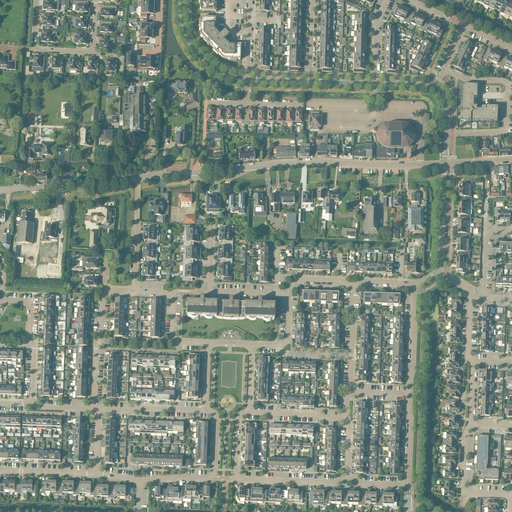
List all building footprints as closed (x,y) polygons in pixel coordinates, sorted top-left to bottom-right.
[(58,11),(59,1),(49,0),(44,0),(45,0),(45,4),(44,4),(43,5),(43,6),(43,10),(47,10),(47,11),(50,11),(50,10),(58,11)] [(201,0),(200,0),(199,7),(201,7),(201,11),(214,11),(214,0),(201,0)] [(494,10),(498,0),(491,0),(488,7),(494,10)] [(499,12),(504,2),(499,0),(498,0),(494,10),(499,12)] [(88,2),(73,1),(73,6),(75,6),(75,12),(80,12),(80,13),(83,13),(83,12),(87,12),(87,8),(88,8),(87,8),(88,6),(86,6),(86,2),(88,2)] [(504,15),(509,4),(504,2),(499,12),(504,15)] [(399,17),(404,7),(401,6),(401,7),(398,6),(395,5),(390,16),(394,17),(395,15),(399,17)] [(116,11),(116,7),(102,6),(103,6),(103,10),(101,10),(101,12),(101,16),(105,17),(108,18),(108,17),(114,17),(114,11),(116,11)] [(153,14),(154,8),(141,7),(140,17),(147,17),(147,14),(153,14)] [(406,23),(412,13),(409,11),(407,9),(404,7),(399,17),(404,20),(403,22),(406,23)] [(416,25),(420,15),(417,14),(415,13),(414,14),(412,13),(406,23),(410,25),(411,23),(416,25)] [(423,31),(428,20),(425,19),(425,18),(423,17),(420,15),(416,25),(420,27),(419,30),(423,31)] [(42,21),(42,22),(42,26),(46,26),(45,30),(50,30),(50,26),(55,27),(55,21),(58,21),(58,16),(43,16),(45,16),(44,20),(43,20),(43,21),(42,21)] [(87,18),(72,17),(72,22),(74,22),(74,28),(79,28),(79,29),(82,29),(82,28),(86,28),(86,24),(87,24),(86,24),(87,22),(85,22),(85,18),(87,18)] [(214,30),(214,18),(201,18),(201,21),(199,21),(199,28),(200,28),(200,35),(205,40),(204,41),(208,46),(209,45),(223,59),(230,59),(230,61),(237,61),(237,60),(240,60),(240,55),(241,55),(241,51),(241,46),(229,46),(226,43),(227,42),(230,39),(228,38),(229,36),(225,32),(220,36),(214,30)] [(432,33),(437,23),(434,21),(434,22),(431,21),(431,22),(428,20),(423,31),(426,33),(427,30),(432,33)] [(147,21),(140,21),(140,31),(152,32),(153,25),(147,25),(147,21)] [(115,27),(116,23),(101,22),(102,22),(102,26),(100,26),(100,28),(100,32),(104,32),(104,33),(107,34),(107,33),(113,33),(113,27),(115,27)] [(437,23),(432,33),(437,35),(436,37),(439,39),(444,28),(441,27),(442,26),(439,25),(439,24),(437,23)] [(152,39),(152,32),(140,31),(139,41),(146,42),(146,38),(152,39)] [(57,37),(57,32),(42,32),(44,32),(43,36),(42,36),(42,37),(41,37),(41,38),(42,38),(41,42),(45,42),(45,44),(48,45),(48,42),(54,43),(54,37),(57,37)] [(86,34),(71,33),(71,38),(73,38),(73,44),(78,44),(78,45),(81,45),(82,44),(85,44),(86,40),(86,38),(84,38),(84,34),(86,34)] [(114,43),(115,39),(100,38),(101,38),(101,42),(100,42),(99,44),(99,48),(103,48),(103,49),(106,50),(106,49),(112,49),(112,43),(114,43)] [(462,47),(473,52),(477,44),(468,40),(467,43),(465,42),(464,44),(462,47)] [(420,46),(431,51),(432,48),(433,45),(423,41),(420,46)] [(430,54),(431,51),(420,46),(418,51),(428,55),(429,53),(430,54)] [(471,57),(473,52),(462,47),(461,50),(461,52),(471,57)] [(492,61),(497,51),(494,50),(491,49),(491,50),(488,49),(483,59),(486,61),(487,59),(492,61)] [(125,51),(125,55),(127,55),(127,69),(134,69),(135,55),(132,55),(132,52),(125,51)] [(427,57),(428,55),(418,51),(416,55),(426,60),(428,58),(427,57)] [(499,67),(504,56),(502,55),(502,54),(500,53),(500,52),(497,51),(492,61),(497,63),(496,66),(499,67)] [(471,57),(461,52),(460,54),(459,54),(458,56),(466,61),(468,56),(471,57)] [(3,55),(0,55),(0,54),(0,64),(7,65),(7,69),(14,70),(15,63),(8,62),(8,57),(3,56),(3,55)] [(425,63),(426,60),(416,55),(415,56),(418,57),(416,61),(413,60),(423,65),(424,63),(425,63)] [(39,57),(39,56),(39,57),(34,56),(34,60),(33,60),(33,64),(34,64),(34,71),(44,72),(45,57),(44,57),(44,59),(41,59),(41,57),(39,57)] [(464,65),(466,61),(458,56),(456,59),(457,60),(456,62),(466,66),(464,65)] [(509,69),(511,61),(511,58),(510,57),(510,58),(508,57),(507,58),(504,56),(499,67),(503,69),(504,66),(509,69)] [(57,58),(57,57),(57,58),(52,57),(52,61),(51,61),(51,65),(52,65),(52,70),(58,70),(58,73),(62,73),(63,58),(62,58),(62,60),(59,60),(59,58),(57,58)] [(75,59),(75,58),(75,59),(70,59),(70,62),(68,62),(68,66),(70,66),(70,71),(76,71),(76,74),(80,74),(81,59),(80,59),(80,61),(77,61),(77,59),(75,59)] [(147,71),(148,58),(141,58),(141,64),(137,64),(137,71),(147,71)] [(155,59),(148,58),(147,71),(157,72),(158,65),(154,65),(155,59)] [(93,60),(93,59),(93,60),(88,60),(88,63),(86,63),(85,67),(88,67),(87,74),(98,75),(99,60),(98,60),(98,62),(95,62),(95,60),(93,60)] [(111,61),(111,60),(111,61),(106,61),(106,64),(105,64),(105,68),(106,68),(105,76),(116,76),(117,61),(116,61),(116,63),(113,63),(113,61),(111,61)] [(423,67),(423,65),(413,60),(410,68),(418,72),(419,69),(422,70),(423,67)] [(269,70),(269,62),(258,61),(258,63),(257,67),(260,67),(260,70),(269,70)] [(300,65),(300,62),(289,62),(289,71),(298,71),(298,68),(300,68),(301,65),(300,65)] [(462,74),(466,66),(456,62),(455,64),(454,63),(453,66),(455,68),(454,71),(462,74)] [(322,72),(331,72),(332,63),(320,63),(320,65),(320,69),(322,69),(322,72)] [(365,67),(365,64),(353,64),(353,73),(362,73),(362,70),(365,70),(365,67)] [(387,74),(396,74),(396,65),(385,65),(385,67),(384,67),(384,71),(387,71),(387,74)] [(188,94),(188,83),(176,82),(176,83),(168,83),(167,92),(175,92),(175,93),(188,94)] [(476,106),(475,106),(473,106),(473,98),(477,98),(477,85),(462,85),(461,111),(460,111),(460,117),(460,121),(464,122),(471,122),(471,121),(497,122),(497,107),(485,106),(481,105),(481,110),(476,109),(477,107),(476,106)] [(137,88),(137,96),(131,96),(131,93),(127,93),(126,96),(123,96),(123,126),(127,126),(127,131),(133,132),(145,132),(146,96),(143,96),(143,88),(137,88)] [(217,124),(218,110),(217,110),(217,111),(214,111),(214,109),(208,109),(208,122),(213,122),(213,124),(217,124)] [(226,124),(227,110),(227,112),(223,111),(223,110),(218,110),(217,124),(217,122),(222,122),(222,124),(226,124)] [(236,125),(236,110),(236,112),(233,112),(233,110),(227,110),(226,124),(227,124),(227,122),(232,122),(232,124),(236,125)] [(245,125),(246,112),(242,112),(242,110),(236,110),(236,125),(236,122),(241,123),(241,125),(245,125)] [(255,125),(255,111),(249,110),(249,112),(246,112),(245,125),(249,125),(249,123),(254,123),(254,125),(255,125)] [(264,123),(264,111),(259,111),(259,112),(255,112),(255,111),(255,125),(259,125),(259,123),(264,123)] [(274,113),(274,111),(268,111),(268,113),(264,113),(264,111),(264,123),(264,125),(268,125),(268,123),(273,123),(274,113)] [(283,113),(283,111),(277,111),(277,113),(274,113),(273,123),(273,126),(277,126),(277,124),(282,124),(282,126),(282,124),(283,124),(283,113)] [(292,113),(293,112),(287,112),(287,113),(283,113),(283,124),(282,124),(282,126),(287,126),(287,124),(292,124),(292,126),(292,124),(292,113)] [(292,124),(292,126),(296,126),(296,124),(301,124),(302,112),(296,112),(296,114),(292,113),(292,124)] [(319,116),(319,112),(310,112),(310,116),(309,116),(309,127),(310,127),(309,131),(319,131),(318,131),(318,127),(320,127),(321,116),(319,116)] [(389,123),(383,125),(378,130),(377,134),(374,134),(373,136),(374,137),(378,149),(376,150),(376,159),(398,159),(398,155),(394,155),(394,149),(402,149),(408,147),(413,143),(415,136),(413,130),(408,125),(402,123),(389,123)] [(111,132),(111,128),(101,127),(101,132),(100,132),(99,133),(99,135),(100,136),(99,136),(99,138),(100,138),(100,143),(112,144),(112,132),(111,132)] [(81,146),(82,146),(89,146),(90,130),(91,130),(91,129),(81,129),(81,137),(81,138),(81,146)] [(188,130),(181,130),(181,133),(180,133),(176,133),(176,145),(181,145),(182,145),(184,145),(184,142),(187,142),(188,130)] [(490,157),(489,152),(487,152),(487,142),(481,142),(482,157),(490,157)] [(51,148),(51,144),(42,144),(42,146),(32,146),(32,151),(26,151),(26,159),(33,159),(33,153),(39,153),(39,158),(42,159),(42,155),(51,156),(51,148)] [(363,158),(364,145),(364,146),(359,145),(359,146),(355,145),(354,157),(363,158)] [(371,158),(371,146),(364,145),(363,158),(371,158)] [(326,156),(327,146),(317,146),(316,156),(316,157),(327,157),(327,156),(326,156)] [(327,146),(326,156),(327,156),(330,156),(329,157),(337,157),(337,147),(327,146)] [(500,146),(497,146),(498,149),(499,157),(511,155),(511,148),(500,149),(500,146)] [(249,151),(243,152),(243,150),(244,150),(244,149),(238,150),(239,150),(239,152),(238,152),(239,162),(239,161),(245,161),(249,160),(255,160),(254,150),(254,151),(253,148),(249,149),(249,151)] [(296,157),(295,148),(287,149),(287,148),(276,149),(276,158),(296,157)] [(352,157),(353,149),(343,148),(342,152),(343,152),(343,157),(347,158),(347,157),(352,157)] [(209,167),(214,166),(223,165),(222,153),(213,154),(213,159),(205,160),(206,167),(209,166),(209,167)] [(75,179),(75,175),(75,171),(67,172),(67,167),(61,168),(62,180),(75,179)] [(35,182),(47,181),(47,175),(35,176),(35,171),(39,171),(38,171),(38,169),(34,169),(35,170),(34,170),(34,174),(35,176),(35,181),(35,182)] [(459,191),(470,191),(470,185),(472,185),(472,182),(461,181),(461,185),(459,184),(459,191)] [(326,210),(326,198),(324,198),(324,192),(317,191),(317,199),(323,199),(323,202),(323,210),(326,210)] [(470,197),(470,191),(459,191),(459,197),(461,197),(461,200),(472,200),(472,197),(470,197)] [(339,200),(339,192),(329,192),(329,199),(327,199),(327,204),(326,204),(326,214),(332,215),(332,205),(331,205),(331,199),(334,200),(334,202),(339,202),(339,200)] [(310,208),(314,208),(314,200),(311,199),(311,193),(307,193),(307,194),(303,193),(303,205),(310,206),(310,208)] [(277,203),(277,194),(270,195),(270,204),(274,204),(274,210),(279,209),(279,203),(277,203)] [(294,194),(281,194),(282,203),(294,203),(294,205),(298,205),(298,196),(294,196),(294,194)] [(419,205),(419,202),(419,194),(411,194),(411,202),(415,202),(415,205),(417,205),(419,205)] [(191,203),(191,196),(185,196),(185,195),(180,195),(180,199),(181,199),(181,203),(191,203)] [(229,209),(234,209),(234,212),(239,212),(239,208),(244,208),(244,195),(239,195),(239,197),(235,197),(235,196),(229,196),(229,209)] [(262,195),(254,195),(254,207),(254,212),(262,212),(262,211),(265,211),(265,212),(266,212),(265,200),(262,200),(262,195)] [(219,212),(219,200),(216,200),(216,198),(216,197),(214,197),(207,197),(207,203),(206,203),(206,208),(207,208),(207,209),(211,209),(211,212),(219,212)] [(397,198),(397,197),(395,197),(394,198),(393,198),(393,200),(393,201),(393,202),(393,207),(400,207),(402,207),(402,204),(400,204),(401,199),(401,198),(400,198),(400,199),(397,198)] [(375,208),(375,199),(364,198),(364,203),(366,203),(366,207),(364,207),(364,211),(363,211),(363,213),(364,213),(363,234),(378,235),(378,230),(379,208),(375,208)] [(471,204),(472,200),(461,200),(460,203),(459,203),(458,209),(469,209),(470,204),(471,204)] [(159,202),(156,202),(152,202),(152,203),(151,203),(150,211),(155,212),(155,215),(162,215),(162,212),(163,212),(163,204),(159,203),(159,202)] [(417,208),(417,205),(415,205),(411,205),(411,223),(408,223),(408,230),(423,229),(423,208),(417,208)] [(503,223),(504,211),(500,211),(500,208),(494,208),(494,217),(497,217),(497,221),(500,221),(500,222),(501,222),(502,222),(503,223)] [(511,215),(511,208),(508,208),(507,211),(504,211),(503,223),(504,222),(505,222),(506,222),(507,222),(507,221),(509,221),(509,216),(511,215)] [(111,214),(112,209),(103,209),(103,215),(102,215),(101,215),(97,214),(96,223),(102,223),(102,224),(104,224),(104,225),(108,226),(109,225),(111,225),(111,219),(110,219),(110,214),(111,214)] [(469,215),(469,209),(458,209),(458,215),(460,215),(460,218),(471,219),(471,215),(469,215)] [(30,223),(31,213),(22,212),(21,222),(17,222),(16,224),(18,224),(18,226),(19,226),(18,227),(18,232),(17,232),(17,233),(18,233),(17,238),(17,237),(17,238),(17,239),(14,238),(13,245),(16,245),(16,243),(32,244),(34,223),(30,223)] [(295,240),(297,225),(295,225),(296,215),(287,214),(285,239),(295,240)] [(471,222),(471,219),(460,218),(460,221),(458,221),(458,227),(469,228),(469,222),(471,222)] [(43,233),(42,240),(46,240),(46,237),(54,238),(55,234),(56,234),(56,230),(55,230),(56,226),(47,225),(46,233),(43,233)] [(156,235),(158,235),(158,226),(150,225),(150,229),(144,229),(144,230),(143,231),(143,234),(156,235)] [(218,235),(231,236),(231,232),(233,232),(233,227),(225,226),(225,230),(219,229),(219,231),(218,232),(218,235)] [(195,236),(198,236),(198,233),(198,232),(198,230),(192,230),(192,227),(184,227),(184,236),(195,236)] [(468,233),(469,228),(458,227),(457,233),(459,233),(459,237),(470,237),(470,234),(468,233)] [(155,238),(156,235),(143,234),(143,238),(144,239),(144,240),(150,240),(150,244),(157,244),(158,239),(155,238)] [(10,246),(11,236),(3,235),(2,245),(10,246)] [(230,239),(231,236),(218,235),(218,239),(219,240),(219,241),(225,241),(225,245),(232,245),(233,239),(230,239)] [(198,236),(195,236),(184,236),(183,245),(191,245),(191,242),(197,242),(197,241),(198,240),(198,236)] [(470,240),(470,237),(459,237),(459,240),(457,240),(457,246),(468,246),(468,240),(470,240)] [(506,244),(504,244),(504,242),(497,242),(497,249),(500,249),(500,253),(506,253),(506,244)] [(157,253),(157,244),(150,244),(150,247),(144,246),(144,248),(143,249),(143,252),(157,253)] [(197,250),(197,248),(191,248),(191,245),(183,245),(183,250),(185,250),(185,254),(194,254),(198,254),(198,251),(197,250)] [(232,250),(232,245),(225,245),(225,248),(219,247),(219,249),(218,249),(218,253),(230,254),(230,250),(232,250)] [(468,252),(468,246),(457,246),(457,252),(459,252),(458,255),(470,255),(470,252),(468,252)] [(157,262),(157,253),(143,252),(142,256),(143,257),(143,258),(149,258),(149,262),(157,262)] [(230,257),(230,254),(218,253),(217,257),(218,258),(218,259),(224,259),(224,263),(232,263),(232,257),(230,257)] [(198,254),(194,254),(185,254),(183,254),(183,263),(190,263),(191,260),(197,260),(197,259),(197,258),(198,254)] [(469,259),(470,255),(458,255),(458,258),(457,258),(456,264),(467,264),(468,259),(469,259)] [(97,268),(97,267),(98,266),(98,264),(97,263),(97,261),(91,261),(91,258),(82,257),(82,267),(85,267),(85,268),(86,268),(87,269),(89,269),(90,268),(97,268)] [(156,271),(157,262),(149,262),(149,265),(143,264),(143,266),(142,267),(142,270),(156,271)] [(419,273),(419,262),(412,262),(412,264),(407,264),(407,267),(407,270),(412,270),(412,273),(419,273)] [(182,272),(193,272),(197,272),(197,269),(196,268),(196,266),(190,266),(190,263),(183,263),(182,272)] [(232,268),(232,263),(224,263),(224,266),(218,265),(218,267),(217,268),(217,271),(229,272),(229,268),(232,268)] [(47,274),(59,275),(60,265),(48,264),(47,274)] [(467,270),(467,264),(456,264),(456,270),(458,270),(457,273),(469,274),(469,270),(467,270)] [(156,280),(156,271),(142,270),(142,274),(143,275),(142,276),(149,276),(148,280),(156,280)] [(229,275),(229,272),(217,271),(217,275),(218,276),(218,277),(224,277),(223,281),(231,281),(231,275),(229,275)] [(197,276),(197,272),(193,272),(182,272),(182,281),(190,281),(190,278),(196,278),(196,277),(197,276)] [(96,286),(96,284),(97,284),(97,281),(96,281),(96,279),(90,279),(90,275),(83,275),(83,281),(85,281),(85,286),(86,286),(88,287),(89,286),(96,286)] [(309,292),(307,292),(307,290),(300,290),(300,297),(300,301),(303,301),(309,301),(309,292)] [(332,293),(332,302),(337,302),(337,303),(341,303),(341,292),(334,291),(334,293),(332,293)] [(370,303),(371,293),(370,293),(370,294),(368,294),(368,293),(362,292),(361,299),(364,299),(364,303),(370,303)] [(393,295),(393,304),(399,304),(399,305),(402,306),(402,294),(396,294),(396,295),(394,295),(393,295)] [(206,301),(206,298),(204,298),(204,296),(201,296),(201,301),(188,301),(187,316),(190,316),(190,317),(191,318),(192,318),(193,318),(193,319),(194,319),(195,319),(196,319),(197,318),(198,318),(198,317),(199,317),(205,317),(205,318),(206,319),(208,319),(210,319),(211,319),(213,318),(213,317),(216,317),(216,318),(219,319),(223,319),(227,320),(230,320),(234,320),(238,320),(242,320),(245,319),(245,318),(248,319),(249,320),(250,320),(250,321),(251,321),(252,321),(253,321),(254,321),(255,320),(256,320),(256,319),(263,319),(263,320),(264,321),(265,321),(266,321),(267,321),(268,321),(269,321),(270,321),(270,320),(271,320),(271,319),(274,319),(275,304),(262,303),(262,299),(259,298),(259,300),(256,300),(256,303),(235,302),(235,299),(233,299),(233,298),(230,297),(230,302),(206,301)] [(453,308),(460,308),(460,305),(461,305),(461,298),(451,298),(451,305),(453,305),(453,308)] [(460,311),(460,308),(453,308),(453,311),(451,311),(451,318),(461,318),(461,311),(460,311)] [(452,333),(459,333),(459,330),(460,330),(460,323),(450,323),(450,330),(452,330),(452,333)] [(459,336),(459,333),(452,333),(452,336),(450,336),(450,343),(460,343),(460,336),(459,336)] [(451,358),(458,358),(458,355),(459,355),(459,348),(449,348),(449,355),(451,355),(451,358)] [(108,361),(119,361),(119,352),(112,352),(112,355),(109,355),(108,361)] [(458,361),(458,358),(451,358),(451,361),(449,361),(449,365),(446,364),(446,369),(452,369),(452,368),(459,368),(459,361),(458,361)] [(453,373),(453,370),(447,370),(446,374),(449,376),(449,378),(450,379),(450,380),(452,380),(452,383),(459,383),(459,380),(460,380),(460,373),(453,373)] [(460,395),(460,388),(450,388),(450,390),(449,391),(449,393),(450,394),(450,395),(451,395),(451,398),(459,398),(459,395),(460,395)] [(458,406),(459,403),(451,403),(451,406),(449,406),(446,408),(446,415),(452,415),(452,413),(459,413),(459,406),(458,406)] [(458,421),(458,418),(450,418),(450,421),(449,421),(448,422),(448,424),(448,425),(448,428),(458,428),(459,421),(458,421)] [(443,442),(455,443),(455,440),(456,440),(456,433),(446,433),(446,439),(443,439),(443,442)] [(488,442),(488,440),(488,436),(477,436),(477,441),(477,450),(477,451),(476,459),(476,461),(476,465),(475,465),(475,470),(476,470),(476,474),(476,476),(478,476),(478,480),(484,481),(484,480),(492,480),(493,480),(494,480),(498,480),(498,470),(494,469),(493,469),(488,469),(488,470),(486,470),(486,469),(486,465),(487,465),(487,461),(487,460),(488,452),(488,450),(488,442)] [(511,448),(511,437),(505,437),(505,440),(503,440),(503,445),(505,445),(505,448),(511,448)] [(455,446),(455,443),(443,442),(443,446),(446,446),(445,452),(455,453),(456,446),(455,446)] [(132,455),(131,464),(133,464),(133,465),(137,465),(142,465),(142,457),(137,457),(134,456),(134,455),(132,455)] [(157,457),(157,466),(159,466),(165,466),(165,458),(160,457),(157,457)] [(174,458),(173,466),(176,467),(182,467),(182,457),(182,458),(177,458),(174,458)] [(442,464),(442,467),(447,468),(454,468),(454,465),(455,465),(455,458),(445,457),(445,464),(442,464)] [(165,458),(165,466),(171,466),(173,466),(174,458),(171,458),(165,458)] [(274,460),(273,469),(280,469),(282,469),(282,460),(281,460),(274,460)] [(297,461),(297,470),(301,470),(306,470),(306,469),(307,469),(308,460),(306,460),(306,461),(301,461),(297,461)] [(454,471),(454,468),(447,468),(447,471),(445,470),(445,477),(455,478),(455,471),(454,471)] [(509,481),(510,470),(504,470),(504,473),(502,472),(502,478),(503,478),(503,481),(509,481)] [(9,490),(9,480),(6,480),(6,479),(4,479),(4,480),(4,481),(1,481),(0,493),(4,493),(4,490),(9,490)] [(18,493),(18,481),(15,481),(15,480),(13,480),(9,480),(9,490),(14,491),(14,493),(18,493)] [(26,491),(27,481),(23,481),(23,480),(24,480),(21,480),(21,482),(18,481),(18,493),(21,493),(21,491),(26,491)] [(27,481),(26,491),(32,491),(32,494),(35,494),(36,482),(32,482),(32,481),(33,481),(33,480),(30,480),(30,481),(27,481)] [(50,492),(51,482),(47,482),(47,481),(45,481),(45,482),(42,482),(41,490),(40,490),(41,492),(41,494),(45,494),(45,492),(50,492)] [(59,495),(59,483),(56,483),(56,482),(56,481),(54,481),(54,482),(51,482),(50,492),(55,492),(55,495),(59,495)] [(68,493),(68,482),(65,482),(62,481),(62,482),(62,483),(59,483),(59,495),(62,495),(62,492),(68,493)] [(76,495),(77,484),(74,483),(74,482),(71,482),(68,482),(68,493),(73,493),(73,495),(76,495)] [(85,493),(85,483),(82,483),(82,482),(80,482),(80,484),(77,484),(76,495),(80,496),(80,493),(85,493)] [(93,499),(94,484),(91,484),(91,483),(89,482),(89,483),(85,483),(85,493),(90,493),(90,496),(93,496),(93,499)] [(453,487),(453,483),(445,482),(445,489),(444,489),(444,496),(454,496),(454,489),(453,489),(453,487)] [(102,496),(103,486),(99,486),(100,486),(100,485),(97,485),(97,486),(97,487),(94,487),(94,484),(93,499),(97,499),(97,496),(102,496)] [(191,500),(191,487),(188,487),(188,485),(187,485),(188,485),(185,485),(185,487),(182,487),(182,502),(182,499),(191,500)] [(200,500),(200,487),(197,487),(197,486),(195,486),(195,485),(194,487),(191,487),(191,500),(200,500)] [(200,487),(200,500),(203,500),(203,498),(209,498),(209,500),(210,500),(209,498),(211,495),(212,495),(212,494),(211,493),(210,492),(209,492),(209,487),(206,487),(206,485),(205,486),(203,486),(203,487),(200,487)] [(111,499),(111,487),(108,487),(108,486),(106,486),(103,486),(102,496),(107,497),(107,499),(111,499)] [(120,497),(120,487),(117,487),(117,486),(114,486),(115,486),(114,487),(111,487),(111,499),(114,499),(114,497),(120,497)] [(120,487),(120,497),(125,497),(125,500),(128,500),(128,498),(130,496),(129,495),(129,488),(126,488),(126,487),(126,486),(123,486),(123,487),(124,487),(123,487),(120,487)] [(164,501),(164,488),(161,488),(161,487),(159,487),(159,486),(158,488),(155,488),(155,493),(154,493),(153,493),(152,494),(152,495),(152,496),(154,499),(154,501),(155,498),(160,498),(160,501),(164,501)] [(182,502),(182,487),(182,486),(182,489),(179,489),(179,488),(177,487),(176,489),(173,489),(173,501),(182,502)] [(173,501),(173,489),(170,489),(170,487),(169,487),(167,487),(167,488),(164,488),(164,501),(173,501)] [(248,502),(248,489),(245,489),(245,487),(243,487),(242,489),(239,489),(239,493),(238,493),(237,493),(237,494),(237,495),(236,496),(237,496),(239,500),(238,501),(239,499),(244,499),(244,501),(248,502)] [(257,502),(257,489),(254,489),(254,487),(254,488),(252,488),(251,489),(248,489),(248,502),(257,502)] [(266,502),(266,490),(263,489),(263,488),(261,488),(261,487),(260,489),(257,489),(257,502),(266,502)] [(275,503),(275,490),(272,490),(272,488),(271,488),(272,488),(270,488),(269,490),(266,490),(266,502),(275,503)] [(284,503),(284,490),(281,490),(281,489),(279,489),(279,488),(278,490),(275,490),(275,503),(284,503)] [(293,503),(293,491),(290,490),(290,488),(289,489),(290,489),(287,489),(287,490),(284,490),(284,503),(293,503)] [(293,491),(293,503),(302,504),(302,491),(299,491),(299,489),(297,489),(296,491),(293,491)] [(318,505),(318,491),(315,491),(313,491),(313,492),(310,492),(309,499),(308,500),(309,502),(309,504),(312,504),(312,505),(318,505)] [(327,505),(327,493),(324,493),(324,491),(322,491),(322,492),(318,491),(318,505),(323,505),(323,504),(327,505)] [(335,502),(336,492),(332,492),(333,492),(333,491),(330,491),(330,492),(330,493),(327,493),(327,505),(330,505),(330,502),(335,502)] [(344,505),(344,493),(341,493),(341,492),(342,492),(339,492),(336,492),(335,502),(341,503),(341,505),(344,505)] [(353,503),(353,493),(350,493),(350,492),(347,492),(348,492),(348,494),(344,493),(344,505),(347,505),(348,503),(353,503)] [(361,506),(362,494),(359,494),(359,493),(359,492),(356,492),(356,493),(357,493),(353,493),(353,503),(358,503),(358,506),(361,506)] [(370,504),(371,493),(367,493),(365,493),(365,494),(362,494),(361,506),(365,506),(365,504),(370,504)] [(379,507),(379,495),(376,495),(376,493),(374,493),(374,494),(371,493),(370,504),(375,504),(375,506),(379,507)] [(388,504),(388,494),(385,494),(384,494),(385,494),(385,493),(382,493),(382,494),(382,495),(379,495),(379,507),(382,507),(382,504),(388,504)] [(388,494),(388,504),(393,505),(393,507),(396,507),(396,505),(398,503),(396,503),(397,495),(393,495),(394,494),(391,494),(388,494)]
